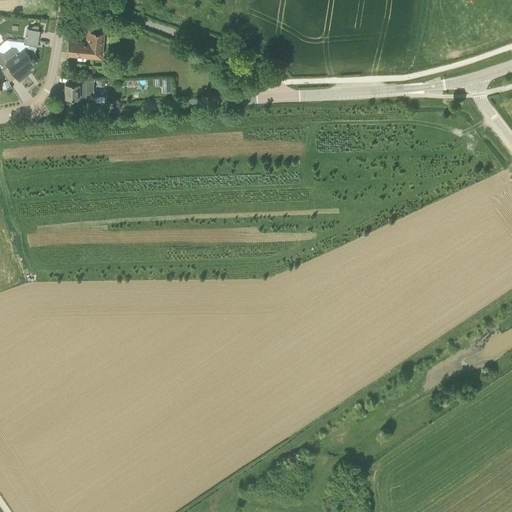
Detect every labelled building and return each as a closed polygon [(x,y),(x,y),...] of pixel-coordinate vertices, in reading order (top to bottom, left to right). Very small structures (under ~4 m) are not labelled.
[(108,34),(108,23),(100,22),(88,22),(87,42),(68,41),(67,53),(100,57),(102,34),(108,34)] [(38,31),(39,26),(34,25),(30,28),(26,28),(23,42),(36,45),(39,31),(38,31)] [(19,53),(15,47),(11,47),(3,53),(0,52),(0,66),(2,70),(8,65),(19,79),(25,74),(23,71),(35,62),(24,49),(19,53)] [(93,94),(94,78),(83,78),(83,83),(79,83),(79,82),(64,82),(64,96),(86,96),(86,94),(93,94)] [(1,82),(3,88),(10,86),(7,80),(1,82)]
